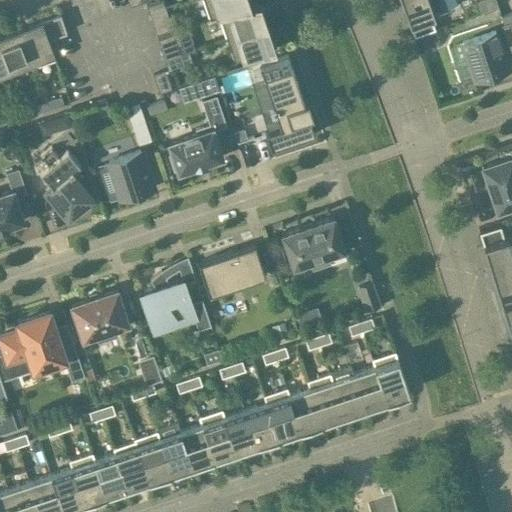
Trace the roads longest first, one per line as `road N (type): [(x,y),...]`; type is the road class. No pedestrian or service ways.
road 1 (residential): [(341,168),(0,282)]
road 2 (residential): [(431,426),(176,511)]
